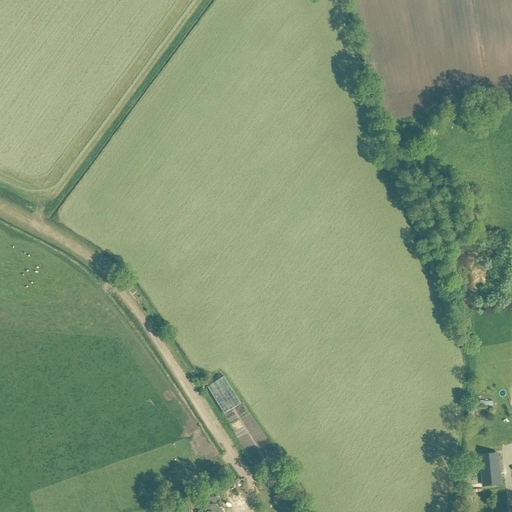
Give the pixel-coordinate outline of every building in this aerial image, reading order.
[(224,413),(241,402),(223,374),(206,385),(224,413)] [(466,454),(476,455),(478,438),(468,436),(466,454)] [(500,454),(478,455),(479,473),(482,473),(483,486),(500,485),(499,471),(502,471),(500,454)] [(233,504),(229,497),(224,500),(227,507),(233,504)] [(164,511),(189,511),(188,503),(163,507),(164,511)]
